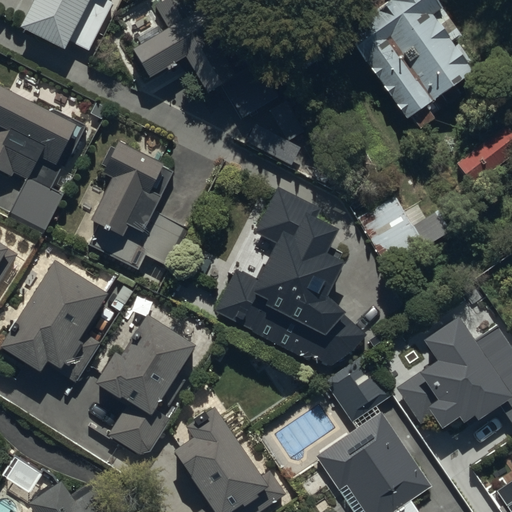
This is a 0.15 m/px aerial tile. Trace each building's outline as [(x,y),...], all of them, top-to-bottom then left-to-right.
[(38,0),(20,38),(63,59),(68,49),(88,59),(114,6),(109,4),(110,0),(38,0)] [(146,89),(184,67),(206,103),(240,83),(191,0),(163,0),(165,3),(154,9),(168,33),(162,37),(151,19),(156,16),(150,6),(123,22),(136,44),(124,51),(146,89)] [(441,18),(428,0),(379,0),(387,11),(342,42),(405,130),(410,127),(418,137),(433,126),(427,116),(472,84),(464,73),(470,68),(456,47),(463,42),(448,22),(436,30),(432,25),(441,18)] [(48,121),(0,97),(0,176),(11,181),(13,177),(25,184),(7,221),(45,240),(65,201),(50,193),(81,130),(51,115),(48,121)] [(279,106),(257,119),(266,135),(289,122),(279,106)] [(511,159),(511,139),(504,130),(456,170),(473,191),(511,159)] [(168,148),(141,133),(132,149),(123,144),(117,155),(110,151),(100,170),(106,174),(101,182),(113,189),(88,233),(96,237),(89,250),(136,276),(144,261),(163,271),(185,231),(155,215),(161,204),(150,197),(163,174),(156,170),(168,148)] [(320,208),(278,187),(255,231),(278,243),(258,279),(236,269),(216,312),(329,367),(366,334),(344,315),(346,312),(327,296),(344,262),(326,253),(339,229),(315,217),(320,208)] [(437,214),(412,230),(387,192),(351,215),(388,274),(450,235),(437,214)] [(506,257),(492,236),(473,249),(487,270),(506,257)] [(54,270),(0,355),(0,359),(37,384),(45,371),(73,390),(100,348),(86,339),(108,306),(54,270)] [(438,360),(396,388),(421,423),(434,414),(443,427),(460,416),(464,422),(475,414),(479,420),(499,407),(511,425),(511,346),(497,325),(476,340),(459,316),(424,340),(438,360)] [(155,409),(192,350),(187,346),(160,329),(144,318),(116,359),(111,356),(92,384),(124,405),(108,428),(88,414),(74,435),(105,455),(117,438),(141,454),(167,416),(155,409)] [(412,511),(408,507),(432,490),(376,412),(393,401),(367,363),(327,392),(351,426),(356,423),(360,429),(314,461),(349,511),(412,511)] [(192,448),(172,461),(205,511),(271,511),(286,503),(268,476),(257,483),(215,419),(185,439),(192,448)] [(511,464),(511,478),(496,489),(511,511),(511,459),(510,461),(511,464)] [(106,511),(89,486),(70,499),(60,485),(28,507),(31,511),(106,511)]
